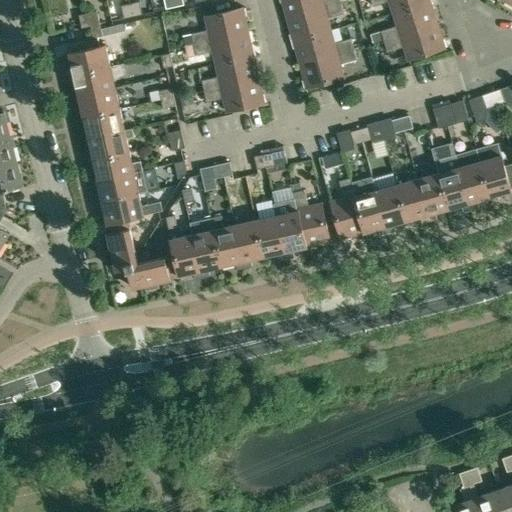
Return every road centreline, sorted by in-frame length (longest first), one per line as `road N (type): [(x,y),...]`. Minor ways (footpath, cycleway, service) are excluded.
road 1 (tertiary): [(511,277),(192,356)]
road 2 (residential): [(68,261),(3,0)]
road 3 (residential): [(293,129),(461,82),(493,57)]
road 4 (residential): [(293,129),(261,0)]
